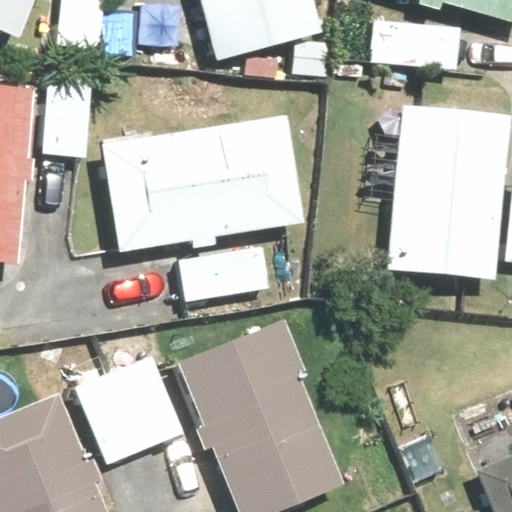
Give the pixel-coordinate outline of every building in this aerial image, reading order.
[(0,0),(0,33),(11,38),(25,0),(0,0)] [(98,0),(53,0),(49,44),(94,48),(98,0)] [(305,0),(193,0),(208,63),(314,37),(305,0)] [(511,0),(426,0),(511,23),(511,0)] [(455,28),(366,23),(363,65),(452,71),(455,28)] [(84,78),(39,75),(34,158),(79,161),(84,78)] [(0,261),(14,263),(27,91),(0,88),(0,261)] [(504,116),(394,106),(379,270),(489,280),(504,116)] [(94,137),(111,251),(298,223),(281,110),(94,137)] [(511,181),(505,181),(497,267),(511,268),(511,181)] [(256,244),(166,261),(174,307),(265,290),(256,244)] [(274,325),(174,366),(234,511),(265,511),(339,482),(274,325)] [(148,358),(65,388),(94,469),(177,438),(148,358)] [(105,511),(51,391),(0,413),(0,511),(105,511)] [(511,511),(511,447),(454,472),(470,511),(511,511)]
